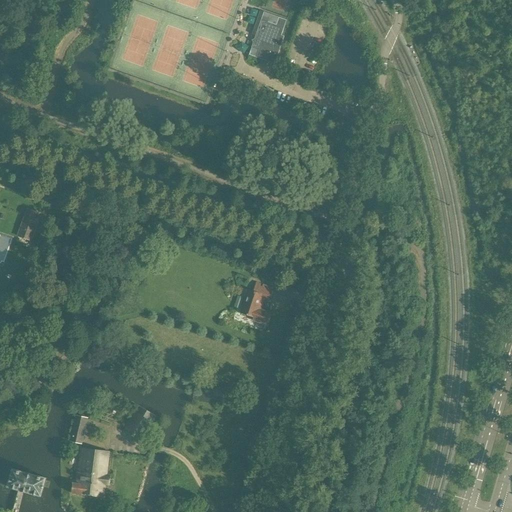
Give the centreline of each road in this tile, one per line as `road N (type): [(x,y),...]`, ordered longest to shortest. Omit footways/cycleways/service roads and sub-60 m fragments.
road 1 (unclassified): [(342,222),(398,27),(394,0)]
road 2 (secondary): [(511,326),(461,505)]
road 3 (track): [(0,413),(80,347),(107,362)]
